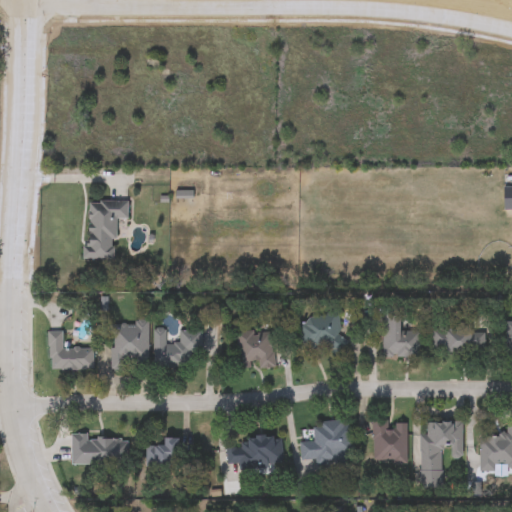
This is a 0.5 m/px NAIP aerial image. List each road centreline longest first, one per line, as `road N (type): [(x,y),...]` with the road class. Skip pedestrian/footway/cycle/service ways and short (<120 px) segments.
road 1 (residential): [(18,410),(511,392)]
road 2 (tertiary): [(49,0),(61,7),(407,10),(511,30)]
road 3 (tertiary): [(20,194),(18,410),(49,511)]
road 4 (tertiary): [(20,0),(20,194)]
